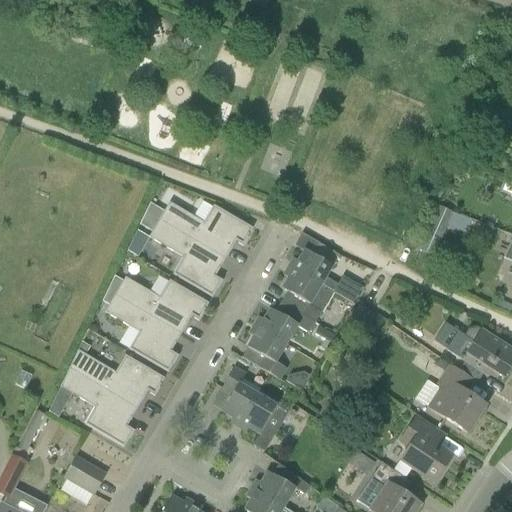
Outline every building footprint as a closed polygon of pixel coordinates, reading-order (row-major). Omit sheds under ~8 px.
[(485,117),(499,124),(505,112),(509,102),(495,95),(493,100),(485,116),(485,117)] [(144,214),(158,222),(225,261),(235,243),(242,247),(252,231),(212,208),(203,225),(169,204),(163,214),(149,205),(144,214)] [(432,258),(449,220),(452,214),(439,208),(419,252),(432,258)] [(183,259),(172,276),(211,299),(221,283),(214,279),(225,261),(158,222),(144,214),(138,226),(151,234),(148,239),(183,259)] [(410,231),(405,229),(401,238),(406,240),(410,231)] [(312,257),(304,252),(297,263),(293,261),(288,269),(331,295),(332,295),(337,287),(325,280),(338,257),(319,246),(312,257)] [(331,295),(288,269),(283,277),(288,280),(281,291),(287,294),(281,304),(314,324),(331,295)] [(106,292),(114,297),(181,336),(191,318),(198,322),(208,306),(169,283),(159,300),(125,279),(122,284),(113,278),(106,292)] [(362,290),(354,285),(344,301),(352,306),(362,290)] [(139,334),(128,351),(167,374),(177,358),(170,354),(181,336),(114,297),(106,292),(101,303),(108,307),(104,314),(139,334)] [(352,307),(344,303),(340,311),(347,315),(352,307)] [(253,328),(286,347),(296,328),(308,335),(314,324),(281,304),(275,315),(269,311),(263,322),(258,319),(253,328)] [(358,329),(369,314),(369,313),(359,307),(348,323),(358,329)] [(286,347),(253,328),(248,336),(253,339),(247,350),(264,360),(258,370),(279,382),(285,371),(275,365),(286,347)] [(324,342),(329,345),(334,337),(319,328),(314,336),(324,342)] [(462,362),(470,367),(487,378),(488,377),(484,375),(487,370),(503,380),(505,377),(507,378),(511,370),(511,368),(511,365),(511,352),(476,329),(468,331),(463,338),(458,334),(446,352),(462,362)] [(81,344),(68,371),(137,411),(147,393),(154,397),(164,381),(125,358),(115,375),(84,357),(89,349),(81,344)] [(428,410),(466,436),(476,421),(479,422),(485,413),(482,411),(484,408),(462,393),(470,381),(450,368),(436,390),(440,393),(428,410)] [(229,425),(237,430),(257,398),(238,387),(245,377),(233,370),(221,391),(231,397),(221,414),(232,420),(229,425)] [(137,411),(68,371),(60,389),(95,409),(84,426),(123,449),(133,433),(126,429),(137,411)] [(259,437),(262,431),(273,438),(290,411),(277,404),(275,409),(257,398),(237,430),(246,435),(248,430),(259,437)] [(31,448),(44,415),(34,411),(21,444),(31,448)] [(404,480),(410,471),(433,486),(451,459),(437,450),(444,439),(415,420),(399,444),(408,450),(393,473),(402,479),(404,480)] [(27,466),(10,457),(0,477),(0,498),(8,503),(27,466)] [(63,479),(93,497),(104,477),(74,460),(63,479)] [(415,511),(419,507),(394,491),(402,479),(393,473),(381,465),(364,491),(358,501),(358,505),(368,511),(415,511)] [(309,489),(277,466),(271,477),(267,474),(260,485),(255,482),(251,491),(283,510),(294,491),(304,497),(309,489)] [(286,511),(283,510),(251,491),(246,499),(250,502),(243,511),(286,511)] [(189,511),(193,505),(185,501),(182,505),(171,499),(163,511),(189,511)]
